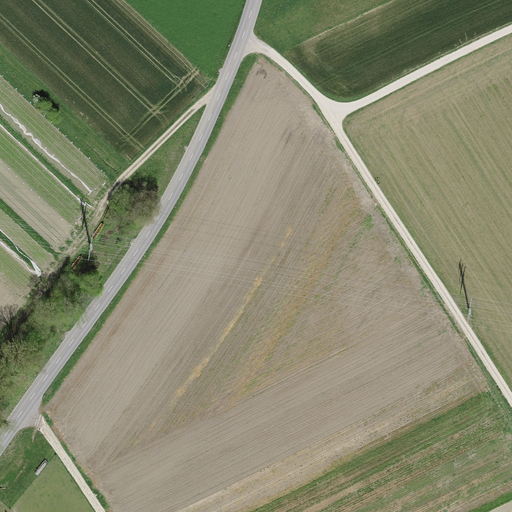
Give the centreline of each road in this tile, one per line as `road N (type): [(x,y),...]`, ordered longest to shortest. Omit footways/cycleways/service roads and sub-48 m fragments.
road 1 (tertiary): [(252,0),(156,220),(0,445)]
road 2 (track): [(328,114),(511,400)]
road 3 (track): [(511,30),(328,114),(290,67),(242,35)]
road 4 (track): [(0,69),(117,182),(224,78)]
road 5 (track): [(117,182),(0,351)]
road 6 (track): [(99,511),(27,405)]
